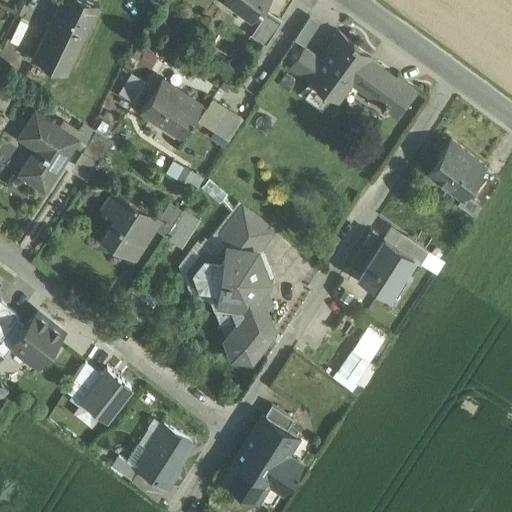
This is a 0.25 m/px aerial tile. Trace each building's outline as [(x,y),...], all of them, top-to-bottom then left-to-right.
[(89,0),(61,0),(34,58),(65,73),(99,4),(89,0)] [(228,0),(251,17),(250,18),(251,19),(265,0),(228,0)] [(267,9),(251,33),(266,43),(282,19),(267,9)] [(307,42),(317,17),(306,13),(296,38),(307,42)] [(352,40),(338,30),(337,32),(338,33),(318,60),(306,76),(323,89),(328,82),(342,93),(354,77),(385,100),(378,108),(382,111),(384,107),(395,115),(415,89),(414,88),(413,89),(397,77),(398,76),(397,75),(395,78),(369,60),(371,57),(355,45),(357,43),(352,40)] [(138,44),(133,56),(152,64),(157,52),(138,44)] [(304,46),(289,67),(300,75),(302,72),(305,75),(305,76),(306,76),(318,60),(304,50),(306,47),(304,46)] [(201,103),(161,77),(141,107),(181,134),(201,103)] [(58,105),(47,98),(42,105),(53,112),(58,105)] [(228,108),(214,129),(219,133),(228,138),(242,117),(228,108)] [(78,138),(34,110),(24,127),(40,138),(18,172),(45,190),(78,138)] [(94,130),(81,151),(99,161),(112,141),(94,130)] [(228,138),(219,133),(215,139),(224,145),(228,138)] [(451,138),(427,171),(428,172),(431,168),(450,182),(447,186),(448,187),(449,186),(462,195),(461,196),(462,197),(468,189),(485,166),(485,165),(484,164),(483,165),(458,147),(460,145),(459,144),(458,145),(451,139),(452,139),(451,138)] [(167,169),(195,184),(201,173),(173,157),(167,169)] [(485,166),(468,189),(484,200),(499,177),(485,166)] [(158,217),(114,189),(102,208),(120,220),(108,239),(103,236),(102,237),(134,258),(154,227),(160,218),(158,217)] [(484,200),(468,189),(462,197),(458,202),(475,214),(484,200)] [(182,210),(168,201),(158,217),(160,218),(154,227),(165,235),(182,210)] [(273,226),(245,204),(223,231),(228,244),(229,243),(256,248),(273,226)] [(429,250),(408,235),(399,248),(413,257),(421,262),(429,250)] [(384,238),(359,276),(388,295),(413,257),(399,248),(384,238)] [(256,248),(229,243),(228,244),(218,256),(202,254),(190,270),(198,288),(215,291),(220,302),(223,302),(217,310),(227,335),(226,336),(232,353),(250,355),(272,327),(258,290),(268,277),(256,248)] [(150,307),(131,292),(116,312),(136,327),(150,307)] [(19,313),(0,298),(0,336),(15,318),(19,313)] [(63,331),(36,310),(25,325),(12,341),(13,342),(16,344),(16,349),(30,360),(36,359),(39,362),(63,331)] [(15,318),(0,336),(0,337),(0,351),(3,354),(13,342),(12,341),(25,325),(15,318)] [(349,346),(333,376),(359,390),(375,360),(349,346)] [(107,418),(130,382),(86,353),(62,390),(107,418)] [(292,416),(271,402),(263,414),(284,428),(292,416)] [(92,419),(69,403),(61,415),(84,431),(92,419)] [(263,414),(262,414),(242,444),(292,476),(301,463),(286,453),(297,436),(284,428),(263,414)] [(164,421),(147,446),(149,447),(137,465),(137,466),(138,467),(166,484),(179,464),(177,463),(193,440),(164,421)] [(242,444),(222,475),(257,497),(268,480),(283,490),(292,476),(242,444)] [(137,465),(118,453),(111,464),(131,477),(138,467),(137,466),(137,465)]
